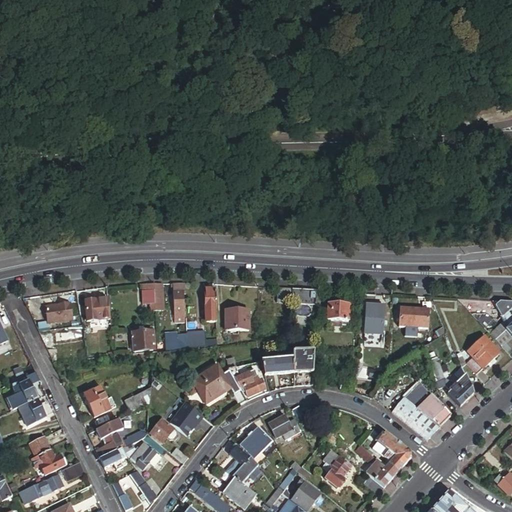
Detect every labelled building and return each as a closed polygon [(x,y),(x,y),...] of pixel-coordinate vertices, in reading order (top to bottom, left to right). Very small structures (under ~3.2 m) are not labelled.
[(154,291),(154,285),(142,286),(143,305),(155,304),(154,291)] [(163,307),(161,285),(154,285),(154,291),(155,304),(155,305),(155,308),(163,307)] [(291,290),(278,289),(277,305),(292,307),(291,290)] [(216,323),(216,312),(215,290),(211,291),(204,291),(205,313),(206,323),(216,323)] [(317,291),(291,290),(292,307),(316,308),(317,291)] [(183,295),(183,291),(180,292),(173,292),(174,312),(183,312),(184,312),(183,295)] [(87,322),(110,319),(107,300),(85,302),(86,314),(87,322)] [(494,301),(492,301),(505,316),(507,314),(511,319),(511,302),(511,301),(494,301)] [(86,314),(85,302),(78,303),(80,315),(86,314)] [(58,305),(45,306),(47,324),(72,321),(70,303),(61,304),(61,306),(58,307),(58,305)] [(350,306),(329,304),(328,321),(349,323),(350,306)] [(384,308),(367,307),(365,334),(383,335),(384,308)] [(428,310),(400,309),(399,328),(428,329),(428,310)] [(184,321),(183,312),(174,312),(174,322),(184,322),(184,321)] [(249,312),(225,312),(225,331),(248,332),(249,312)] [(490,337),(495,341),(505,332),(511,325),(511,324),(508,320),(490,337)] [(81,337),(80,329),(72,330),(53,334),(54,342),(74,338),(81,337)] [(0,345),(9,341),(4,331),(0,332),(0,345)] [(137,333),(132,333),(134,351),(153,350),(152,341),(154,341),(153,331),(142,332),(137,333)] [(204,331),(187,332),(187,336),(187,343),(205,342),(204,331)] [(51,332),(39,334),(47,351),(54,348),(51,332)] [(495,341),(508,356),(511,353),(511,349),(507,344),(511,339),(505,332),(495,341)] [(187,347),(187,343),(187,336),(177,337),(177,338),(165,339),(165,349),(187,347)] [(484,339),(468,353),(473,359),(466,365),(476,376),(499,356),(484,339)] [(48,353),(52,360),(58,359),(57,351),(48,353)] [(294,354),(294,362),(294,376),(312,375),(314,353),(294,354)] [(463,358),(457,360),(461,368),(466,365),(463,358)] [(436,360),(429,363),(437,384),(445,381),(436,360)] [(294,376),(294,362),(261,363),(265,378),(294,376)] [(234,396),(241,392),(240,391),(234,382),(228,373),(221,377),(216,368),(191,385),(205,406),(230,390),(234,396)] [(456,375),(461,381),(465,377),(461,369),(456,375)] [(36,374),(25,380),(26,382),(23,383),(24,385),(13,391),(22,409),(28,406),(38,401),(30,387),(33,386),(41,383),(36,374)] [(249,375),(234,382),(240,391),(244,389),(253,385),(251,380),(249,375)] [(460,409),(473,396),(465,377),(461,381),(456,386),(462,392),(456,398),(451,393),(448,396),(460,409)] [(257,378),(251,380),(253,385),(244,389),(248,399),(266,391),(261,380),(259,381),(257,378)] [(437,384),(436,384),(440,391),(446,388),(450,392),(456,386),(445,381),(437,384)] [(417,383),(408,395),(417,402),(425,392),(417,383)] [(462,392),(456,386),(450,392),(451,393),(456,398),(462,392)] [(101,388),(94,392),(104,414),(111,411),(101,388)] [(94,392),(84,396),(94,419),(104,414),(94,392)] [(151,392),(124,404),(129,415),(149,405),(151,392)] [(425,392),(417,402),(428,411),(437,403),(425,392)] [(403,401),(412,408),(417,402),(408,395),(403,401)] [(33,416),(24,421),(27,429),(47,419),(38,401),(28,406),(33,416)] [(427,443),(440,429),(424,417),(412,408),(403,401),(392,415),(427,443)] [(412,408),(424,417),(429,411),(428,411),(417,402),(412,408)] [(201,424),(204,420),(183,403),(166,422),(174,428),(178,423),(189,434),(199,422),(201,424)] [(440,429),(451,418),(437,403),(428,411),(429,411),(424,417),(440,429)] [(22,409),(19,410),(24,421),(33,416),(28,406),(22,409)] [(308,422),(300,408),(293,412),(301,426),(308,422)] [(290,426),(286,418),(280,422),(270,426),(276,440),(283,437),(293,433),(290,426)] [(123,431),(118,421),(96,432),(101,442),(103,441),(104,442),(105,442),(104,440),(119,433),(118,433),(123,431)] [(177,436),(176,434),(174,432),(162,422),(151,436),(148,436),(162,447),(169,438),(171,440),(174,440),(177,436)] [(302,435),(295,423),(290,426),(293,433),(283,437),(286,443),(302,435)] [(385,435),(373,427),(375,430),(360,447),(375,460),(375,461),(377,459),(386,467),(395,458),(378,444),(385,435)] [(241,449),(254,463),(272,446),(259,432),(241,449)] [(122,450),(126,448),(119,433),(104,440),(105,442),(107,445),(112,455),(116,453),(120,451),(122,450)] [(142,433),(133,437),(133,439),(136,438),(138,442),(144,437),(146,435),(142,433)] [(395,458),(386,467),(396,476),(410,460),(410,455),(385,435),(378,444),(395,458)] [(324,443),(330,447),(335,441),(329,437),(324,443)] [(138,442),(136,438),(133,439),(129,441),(131,446),(138,442)] [(46,439),(29,447),(35,458),(51,451),(46,439)] [(135,454),(141,459),(142,459),(148,463),(156,454),(144,444),(135,454)] [(106,447),(96,452),(100,461),(112,455),(107,445),(105,446),(106,447)] [(133,448),(131,446),(126,448),(122,450),(124,453),(125,457),(126,457),(132,454),(130,450),(133,448)] [(255,467),(248,459),(235,447),(231,452),(233,454),(230,457),(236,463),(226,474),(231,478),(234,481),(238,484),(255,467)] [(375,460),(360,447),(355,453),(368,464),(375,461),(375,460)] [(177,450),(172,456),(184,465),(189,459),(177,450)] [(120,451),(116,453),(121,462),(127,459),(126,457),(125,457),(124,453),(122,454),(120,451)] [(38,458),(43,466),(43,467),(55,460),(51,452),(38,458)] [(121,462),(116,453),(112,455),(100,461),(105,470),(114,465),(120,462),(121,462)] [(330,470),(338,460),(329,453),(322,463),(325,465),(330,470)] [(141,459),(135,454),(130,461),(135,466),(141,459)] [(162,458),(156,454),(148,463),(149,464),(154,468),(162,458)] [(43,467),(43,466),(40,467),(45,477),(66,466),(62,457),(55,460),(43,467)] [(141,459),(135,466),(143,472),(149,464),(148,463),(142,459),(141,459)] [(350,470),(338,460),(330,470),(329,473),(330,474),(328,477),(325,481),(337,491),(344,482),(342,480),(350,470)] [(123,468),(120,462),(114,465),(117,472),(123,468)] [(376,463),(365,475),(370,479),(374,482),(381,474),(384,470),(376,463)] [(329,473),(330,470),(325,465),(322,470),(327,474),(329,473)] [(79,466),(64,473),(68,482),(83,475),(79,466)] [(295,476),(300,474),(295,466),(290,469),(295,476)] [(396,476),(386,467),(384,470),(381,474),(390,482),(396,476)] [(300,474),(298,476),(307,483),(311,478),(302,471),(300,474)] [(15,472),(10,474),(14,481),(19,479),(15,472)] [(137,473),(130,476),(133,481),(139,476),(137,473)] [(279,490),(284,494),(286,491),(288,488),(295,479),(292,473),(291,475),(279,490)] [(384,490),(390,482),(381,474),(374,482),(384,490)] [(139,489),(146,483),(139,476),(133,481),(139,489)] [(511,498),(511,497),(511,476),(506,482),(503,478),(498,483),(511,498)] [(43,495),(50,492),(52,494),(63,489),(58,478),(20,496),(25,507),(36,502),(44,498),(43,495)] [(384,490),(374,482),(370,479),(364,486),(378,497),(384,490)] [(243,511),(244,511),(256,498),(238,484),(234,481),(223,495),(243,511)] [(123,493),(118,482),(113,484),(118,496),(123,493)] [(152,502),(157,497),(146,483),(139,489),(146,499),(148,497),(152,502)] [(202,487),(198,484),(194,490),(198,493),(202,487)] [(292,503),(298,508),(303,511),(308,511),(320,497),(305,485),(293,502),(292,503)] [(220,501),(202,487),(198,493),(221,511),(226,511),(229,509),(220,502),(220,501)] [(13,499),(12,497),(8,489),(0,492),(0,499),(2,503),(13,499)] [(266,506),(271,510),(282,495),(284,494),(279,490),(279,489),(266,506)] [(288,493),(286,491),(284,494),(282,495),(287,499),(290,502),(292,503),(293,502),(288,493)] [(132,508),(125,492),(123,493),(118,496),(126,511),(132,508)] [(450,492),(432,511),(467,511),(469,510),(450,492)] [(277,511),(287,499),(282,495),(271,510),(269,511),(277,511)] [(292,503),(290,502),(282,511),(294,511),(298,508),(292,503)]
